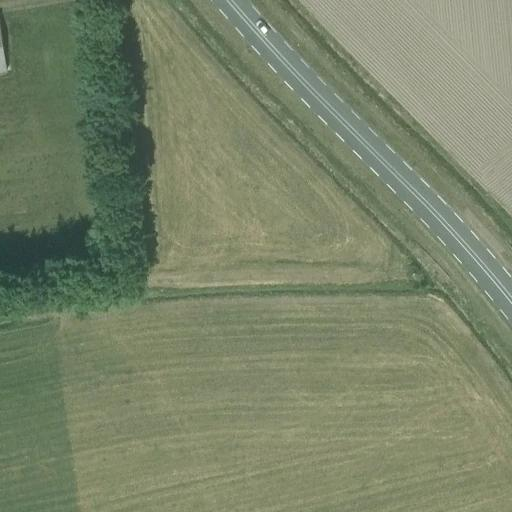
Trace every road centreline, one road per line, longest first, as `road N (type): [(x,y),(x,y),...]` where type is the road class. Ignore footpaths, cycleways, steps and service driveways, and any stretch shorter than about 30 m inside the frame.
road 1 (primary): [(511,303),(228,0)]
road 2 (track): [(0,302),(185,279),(411,271)]
